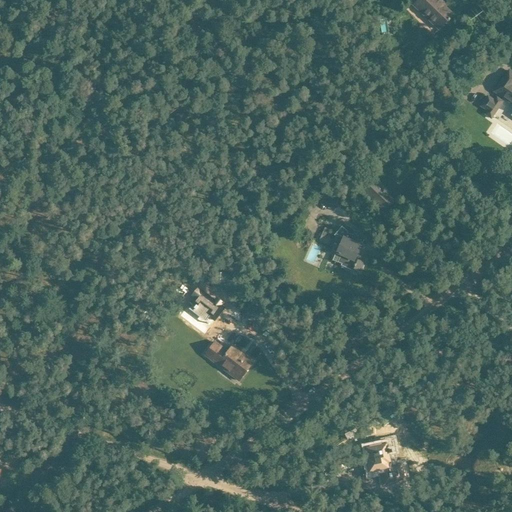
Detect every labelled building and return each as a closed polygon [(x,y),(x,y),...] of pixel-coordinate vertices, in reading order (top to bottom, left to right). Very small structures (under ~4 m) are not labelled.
[(438,30),(443,25),(447,21),(448,22),(450,20),(449,19),(453,15),(442,4),(443,3),(440,0),(418,0),(413,5),(438,30)] [(503,79),(494,91),(511,104),(511,88),(511,87),(511,85),(511,73),(509,71),(503,79)] [(488,95),(480,107),(482,108),(486,111),(485,113),(484,114),(491,119),(504,102),(496,97),(494,100),(488,95)] [(368,176),(358,186),(385,212),(395,201),(368,176)] [(318,197),(333,212),(343,202),(327,187),(318,197)] [(325,227),(319,241),(330,245),(335,234),(329,232),(330,230),(325,227)] [(337,244),(334,251),(336,252),(335,253),(341,255),(345,257),(341,264),(341,266),(345,268),(354,272),(355,270),(359,272),(364,261),(360,259),(361,257),(357,255),(360,247),(362,248),(363,246),(356,243),(360,237),(355,233),(353,235),(341,227),(336,233),(337,233),(338,234),(337,236),(334,242),(337,244)] [(216,273),(216,282),(225,282),(225,273),(216,273)] [(195,297),(191,303),(196,306),(194,308),(195,309),(193,312),(205,321),(209,317),(214,321),(224,308),(221,305),(222,304),(216,299),(215,301),(200,290),(199,291),(198,290),(193,296),(195,297)] [(215,342),(211,347),(205,355),(221,367),(223,364),(241,377),(239,380),(239,381),(253,362),(232,346),(228,352),(215,342)] [(389,405),(373,417),(382,428),(398,416),(389,405)] [(386,442),(365,445),(367,459),(369,459),(371,473),(374,472),(374,474),(382,473),(384,486),(407,482),(404,464),(394,466),(392,453),(395,453),(394,450),(387,451),(386,442)] [(37,486),(33,490),(38,495),(42,491),(37,486)]
